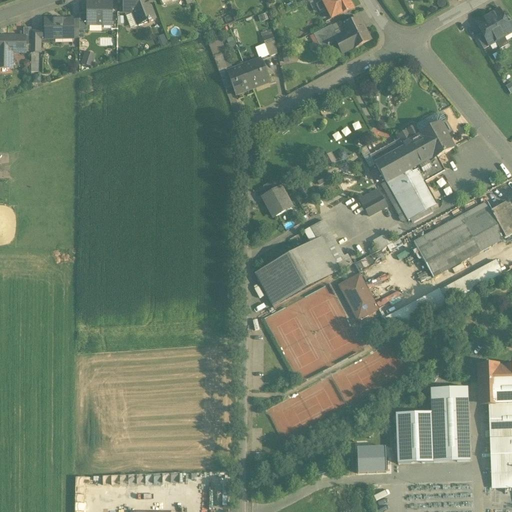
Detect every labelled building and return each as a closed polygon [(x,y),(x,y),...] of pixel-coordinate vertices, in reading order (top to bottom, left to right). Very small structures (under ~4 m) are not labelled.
[(122,0),(123,13),(133,13),(138,27),(148,23),(149,24),(151,23),(150,22),(155,20),(148,3),(154,4),(155,3),(153,0),(122,0)] [(321,0),(310,0),(308,2),(313,13),(325,7),(322,2),(321,0)] [(348,0),(326,0),(322,2),(325,7),(331,20),(338,16),(338,17),(353,9),(348,0)] [(111,3),(97,3),(96,5),(87,5),(87,15),(87,26),(88,26),(111,26),(111,3)] [(498,10),(490,14),(491,16),(476,25),(481,34),(488,46),(489,46),(511,33),(506,24),(498,10)] [(87,15),(79,15),(79,20),(79,33),(88,33),(88,26),(87,26),(87,15)] [(72,20),(55,21),(55,19),(45,20),(45,33),(45,40),(73,39),(72,21),(72,20)] [(359,20),(343,28),(347,36),(335,41),(342,54),(353,49),(370,40),(369,40),(365,34),(366,33),(363,27),(362,27),(359,20)] [(331,26),(313,35),(321,51),(329,48),(328,46),(329,46),(328,45),(335,41),(347,36),(343,28),(334,32),(331,26)] [(45,33),(31,33),(31,46),(31,53),(39,53),(39,40),(45,40),(45,33)] [(481,34),(476,38),(483,51),(489,47),(489,46),(488,46),(481,34)] [(23,38),(0,37),(0,69),(12,70),(12,54),(25,54),(25,46),(25,38),(23,38)] [(274,39),(264,43),(269,58),(276,55),(274,39)] [(220,40),(208,45),(212,57),(221,54),(227,69),(231,67),(220,40)] [(94,67),(97,54),(85,52),(82,64),(94,67)] [(221,54),(212,57),(218,72),(227,69),(221,54)] [(260,60),(243,66),(252,90),(253,90),(252,88),(268,82),(269,84),(260,60)] [(243,66),(226,72),(235,96),(236,96),(236,94),(251,89),(251,90),(252,90),(243,66)] [(399,142),(371,158),(385,184),(382,186),(399,218),(404,216),(407,222),(409,221),(411,224),(413,224),(432,214),(430,210),(436,206),(424,184),(426,182),(444,172),(436,159),(453,149),(446,137),(449,135),(449,134),(446,135),(444,131),(443,131),(441,126),(441,125),(440,126),(440,125),(419,136),(415,128),(397,137),(399,142)] [(274,181),(262,188),(266,196),(278,189),(274,181)] [(266,196),(263,198),(274,218),(291,209),(279,189),(278,189),(266,196)] [(370,217),(389,208),(380,189),(361,197),(370,217)] [(486,204),(413,244),(432,279),(479,254),(465,227),(491,213),(492,213),(487,204),(486,204)] [(511,211),(510,208),(502,212),(500,208),(492,213),(491,213),(506,239),(511,236),(511,211)] [(491,213),(465,227),(479,254),(506,239),(491,213)] [(330,235),(323,222),(304,232),(311,244),(321,239),(330,235)] [(379,250),(394,243),(389,233),(374,241),(379,250)] [(311,244),(254,275),(273,309),(351,266),(346,257),(343,259),(330,235),(321,239),(311,244)] [(362,271),(386,258),(381,250),(357,263),(362,271)] [(495,262),(439,292),(447,305),(455,301),(473,291),(502,275),(495,262)] [(378,311),(359,276),(338,287),(346,301),(349,299),(351,303),(350,304),(357,317),(370,310),(372,314),(378,311)] [(439,291),(383,321),(391,335),(433,313),(444,307),(447,305),(439,292),(439,291)] [(473,291),(455,301),(459,308),(477,298),(473,291)] [(497,367),(478,367),(479,387),(479,388),(487,387),(487,380),(497,380),(497,370),(497,367)] [(511,368),(505,369),(505,370),(497,370),(497,380),(511,379),(511,368)] [(511,379),(497,380),(487,380),(487,387),(488,404),(488,406),(489,406),(489,405),(511,403),(511,379)] [(487,387),(479,388),(480,404),(480,405),(488,404),(487,387)] [(467,389),(430,391),(431,414),(433,464),(470,462),(467,389)] [(511,403),(489,405),(489,406),(488,406),(491,475),(503,475),(511,474),(511,403)] [(397,465),(433,464),(431,414),(395,416),(397,465)] [(385,473),(384,448),(357,449),(358,474),(385,473)] [(511,474),(503,475),(504,489),(511,489),(511,474)]
